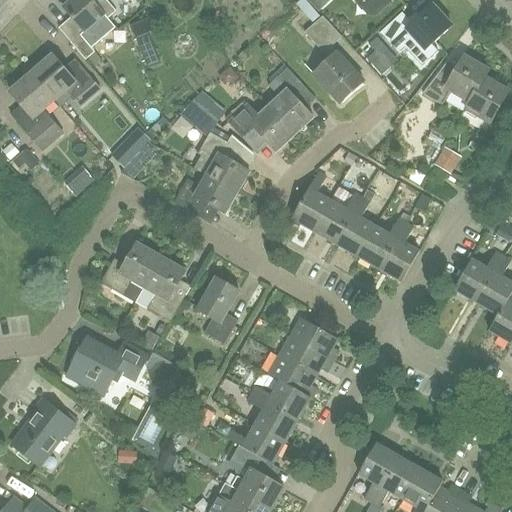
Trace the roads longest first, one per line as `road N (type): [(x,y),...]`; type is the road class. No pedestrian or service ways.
road 1 (residential): [(246,257),(126,187),(80,265),(68,316),(48,344),(0,351)]
road 2 (residential): [(246,257),(268,210),(335,135),(392,100)]
road 3 (residential): [(387,341),(473,197),(511,169)]
road 4 (residential): [(320,511),(354,450),(329,434),(387,341)]
road 5 (residential): [(387,341),(246,257)]
road 6 (residential): [(387,341),(446,369),(467,368),(511,395)]
